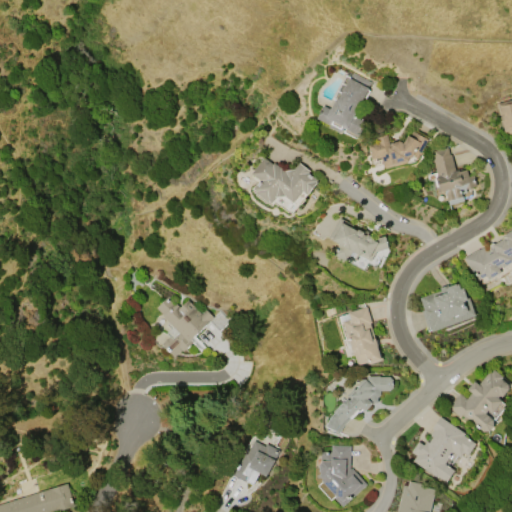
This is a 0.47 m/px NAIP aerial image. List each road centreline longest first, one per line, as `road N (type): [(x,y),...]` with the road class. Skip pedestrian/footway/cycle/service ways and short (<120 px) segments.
road 1 (residential): [(443,387),(403,343),(395,316),(401,286),(416,264),(497,214),(505,180),(499,159),(476,141),(398,98)]
road 2 (residential): [(511,344),(483,350),(387,435),(391,479),(375,511)]
